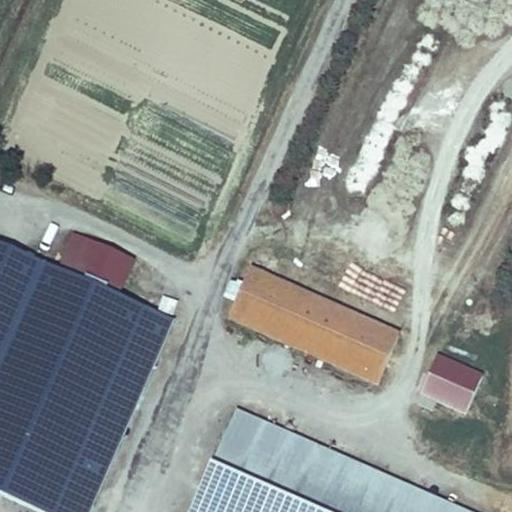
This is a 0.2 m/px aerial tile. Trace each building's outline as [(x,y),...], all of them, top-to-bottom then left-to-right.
[(77,230),(58,273),(122,301),(142,258),(77,230)] [(0,373),(46,268),(0,246),(0,373)] [(84,448),(84,447),(144,311),(122,301),(58,273),(46,268),(0,373),(0,496),(35,511),(56,511),(64,494),(84,448)] [(251,271),(230,320),(378,385),(398,340),(400,336),(272,280),(251,271)] [(144,311),(84,447),(110,459),(171,321),(144,311)] [(486,379),(439,359),(420,402),(467,423),(486,379)] [(474,511),(235,410),(223,439),(392,511),(474,511)] [(392,511),(223,439),(191,511),(392,511)] [(84,448),(64,494),(88,505),(93,507),(113,460),(110,459),(84,447),(84,448)] [(64,494),(56,511),(85,511),(88,505),(64,494)]
